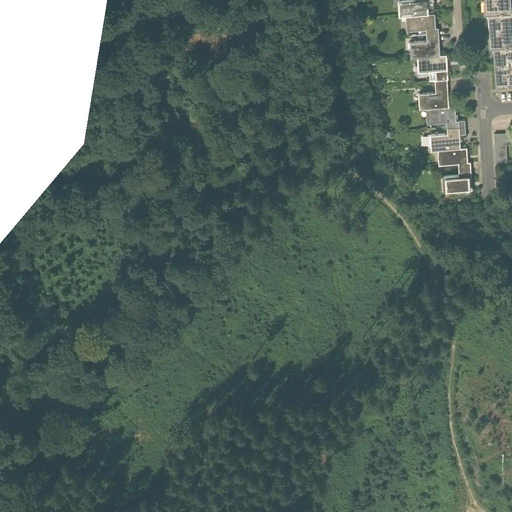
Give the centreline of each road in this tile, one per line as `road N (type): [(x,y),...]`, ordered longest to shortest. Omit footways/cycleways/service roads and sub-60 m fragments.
road 1 (track): [(483,511),(449,419),(453,331),(444,276),(382,201),(327,153),(279,132),(241,130)]
road 2 (track): [(241,130),(223,169),(236,220),(227,251),(182,313),(122,371),(67,397)]
road 3 (track): [(267,0),(238,107),(241,130)]
